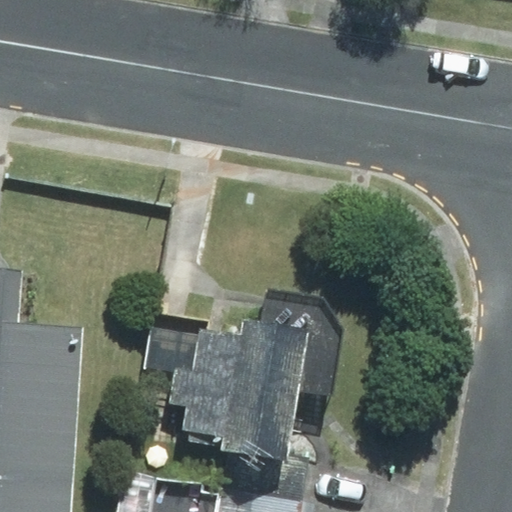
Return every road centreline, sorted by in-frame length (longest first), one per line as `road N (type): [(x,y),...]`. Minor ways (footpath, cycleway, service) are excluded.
road 1 (tertiary): [(0,46),(511,128)]
road 2 (residential): [(488,511),(511,378)]
